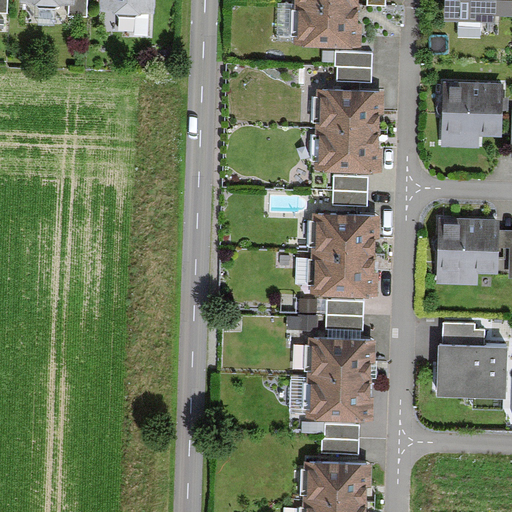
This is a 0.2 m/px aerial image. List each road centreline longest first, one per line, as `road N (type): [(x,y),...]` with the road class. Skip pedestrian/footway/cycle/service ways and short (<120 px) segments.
road 1 (tertiary): [(187,511),(205,0)]
road 2 (residential): [(396,439),(405,188)]
road 3 (residential): [(405,188),(408,0)]
